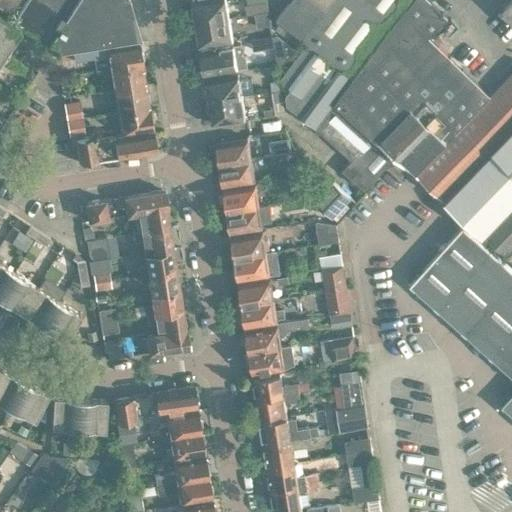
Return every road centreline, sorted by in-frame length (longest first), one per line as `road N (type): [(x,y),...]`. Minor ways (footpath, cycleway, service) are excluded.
road 1 (residential): [(218,358),(79,376),(0,341)]
road 2 (residential): [(218,358),(185,164)]
road 3 (residential): [(185,164),(46,190),(4,162)]
road 4 (residential): [(185,164),(155,0)]
road 5 (residential): [(240,511),(218,358)]
